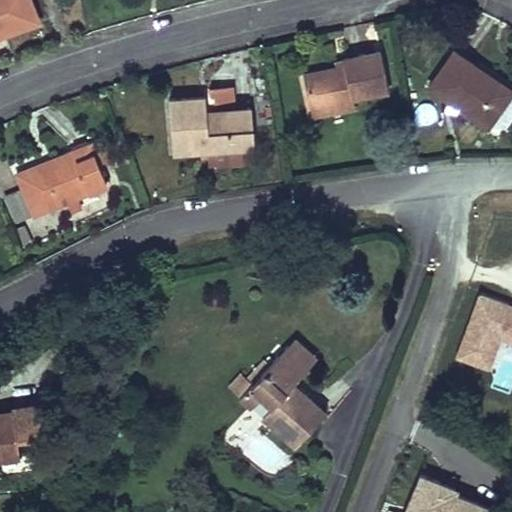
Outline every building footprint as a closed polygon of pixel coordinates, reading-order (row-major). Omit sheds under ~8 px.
[(38,19),(30,0),(0,0),(0,28),(3,28),(4,32),(38,19)] [(511,89),(453,50),(429,86),(488,126),(489,125),(505,127),(511,116),(511,92),(511,91),(511,90),(511,89)] [(353,102),(352,97),(388,89),(380,51),(343,59),(343,61),(345,69),(338,70),(338,67),(303,74),(311,110),(353,102)] [(343,61),(337,62),(338,67),(338,70),(345,69),(343,61)] [(214,95),(216,111),(231,109),(230,90),(214,92),(214,95)] [(169,98),(173,151),(212,148),(249,145),(253,145),(251,108),(231,109),(216,111),(214,95),(169,98)] [(353,102),(311,110),(312,115),(354,106),(353,102)] [(15,173),(33,216),(107,184),(100,166),(114,160),(103,136),(71,150),(75,160),(47,172),(43,161),(15,173)] [(249,145),(212,148),(213,163),(250,160),(249,145)] [(71,150),(43,161),(47,172),(75,160),(71,150)] [(511,315),(511,316),(500,311),(503,303),(476,294),(455,355),(481,364),(493,330),(511,336),(511,315)] [(511,316),(511,315),(511,305),(503,303),(500,311),(511,316)] [(287,344),(310,364),(315,358),(293,338),(287,344)] [(264,415),(296,446),(326,413),(292,384),(310,364),(287,344),(270,364),(252,384),(263,393),(274,403),(264,415)] [(246,379),(252,384),(270,364),(264,358),(246,379)] [(263,393),(252,384),(241,397),(251,406),(263,393)] [(12,410),(14,420),(17,438),(33,435),(28,405),(12,407),(12,410)] [(0,421),(14,420),(12,410),(0,411),(0,421)] [(0,460),(20,457),(17,438),(14,420),(0,421),(0,460)] [(487,511),(488,509),(450,493),(452,488),(417,474),(401,511),(487,511)]
